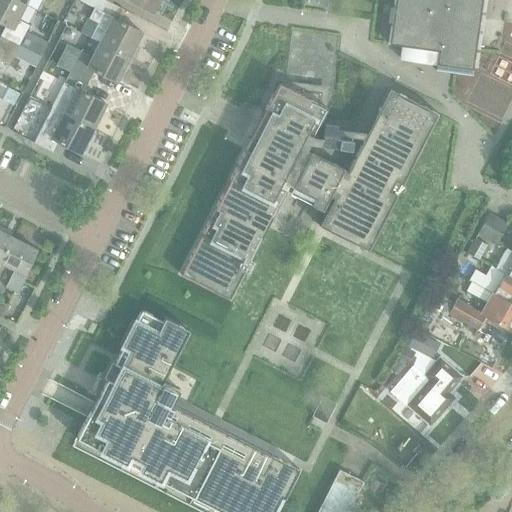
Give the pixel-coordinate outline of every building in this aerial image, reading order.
[(18,19),(25,4),(16,0),(0,0),(0,22),(5,25),(0,35),(0,36),(19,46),(29,25),(18,19)] [(125,10),(107,1),(105,0),(79,0),(100,11),(95,20),(107,26),(99,42),(129,57),(142,32),(119,20),(125,10)] [(131,0),(152,11),(158,0),(131,0)] [(395,0),(389,45),(401,46),(399,59),(435,65),(435,70),(469,75),(473,50),(478,19),(480,0),(395,0)] [(40,57),(19,46),(0,36),(0,60),(9,65),(14,55),(35,66),(40,57)] [(117,82),(129,57),(99,42),(91,57),(80,51),(77,56),(67,50),(62,51),(58,59),(56,55),(52,53),(47,61),(69,72),(69,71),(88,81),(94,70),(117,82)] [(83,92),(88,81),(69,71),(69,72),(59,91),(71,97),(63,112),(93,128),(106,104),(83,92)] [(5,74),(0,89),(19,95),(23,80),(5,74)] [(35,106),(43,108),(48,93),(29,86),(21,110),(32,114),(35,106)] [(264,128),(256,143),(251,153),(244,149),(228,181),(234,185),(229,195),(223,191),(214,208),(221,212),(216,222),(209,218),(200,235),(207,239),(202,249),(195,245),(186,263),(193,266),(187,278),(229,299),(243,272),(247,274),(252,264),(251,264),(246,272),(242,270),(238,268),(244,256),(243,256),(250,242),(251,243),(258,229),(257,229),(264,215),(265,215),(272,202),(270,201),(286,171),(292,173),(287,184),(292,186),(289,193),(310,204),(321,210),(322,207),(327,209),(318,226),(360,247),(361,245),(361,244),(366,234),(372,237),(372,238),(373,238),(381,221),(375,217),(380,207),(386,210),(385,211),(387,211),(395,194),(389,190),(394,180),(399,183),(400,184),(409,167),(402,163),(407,153),(413,156),(414,157),(430,125),(429,124),(429,125),(423,121),(430,109),(388,88),(373,117),(365,132),(335,128),(336,125),(323,123),(321,137),(312,136),(326,108),(319,104),(320,93),(284,88),(278,98),(272,95),(263,112),(277,120),(271,131),(270,131),(264,128)] [(81,153),(93,128),(63,112),(55,128),(44,122),(33,143),(52,152),(57,141),(81,153)] [(478,233),(495,242),(506,223),(489,213),(478,233)] [(0,262),(12,238),(0,232),(0,262)] [(12,238),(0,262),(0,264),(13,271),(4,288),(17,294),(27,276),(24,274),(36,251),(12,238)] [(466,253),(478,260),(486,245),(474,238),(466,253)] [(511,252),(505,248),(494,268),(503,274),(511,278),(511,252)] [(511,304),(511,278),(503,274),(497,285),(476,274),(472,282),(511,304)] [(511,331),(511,304),(472,282),(468,289),(488,301),(481,314),(455,299),(453,303),(439,295),(432,308),(446,316),(448,313),(476,329),(484,316),(511,331)] [(0,318),(3,320),(9,308),(0,303),(0,318)] [(132,326),(117,356),(104,382),(106,383),(107,381),(113,384),(106,399),(99,395),(98,394),(84,422),(97,429),(89,445),(124,463),(128,455),(143,462),(139,470),(158,480),(163,472),(177,479),(173,488),(193,498),(197,489),(211,497),(207,505),(220,511),(271,511),(279,496),(283,498),(298,468),(172,404),(179,389),(162,380),(188,330),(163,318),(162,321),(152,316),(144,332),(132,326)] [(449,392),(462,377),(437,356),(421,375),(411,367),(389,392),(403,405),(430,427),(455,397),(449,392)] [(317,511),(346,511),(362,482),(339,470),(317,511)]
